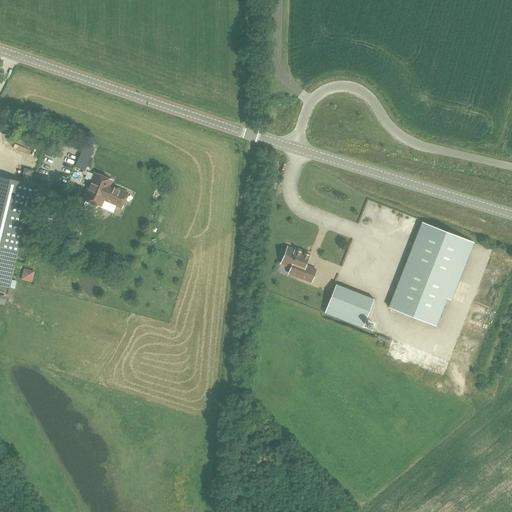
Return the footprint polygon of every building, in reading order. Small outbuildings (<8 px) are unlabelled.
[(39,147),(34,157),(40,160),(44,150),(39,147)] [(110,186),(112,183),(112,182),(107,179),(107,175),(102,174),(99,176),(95,174),(84,199),(101,207),(104,200),(121,207),(127,193),(110,186)] [(0,177),(0,284),(9,287),(34,185),(0,177)] [(39,224),(49,228),(55,211),(44,207),(39,224)] [(447,299),(469,241),(422,222),(389,307),(436,326),(447,299)] [(35,237),(27,244),(37,257),(46,249),(35,237)] [(281,264),(291,267),(290,269),(292,269),(292,268),(300,271),(298,277),(311,282),(316,270),(305,266),(310,254),(300,251),(300,252),(294,250),(287,247),(286,251),(283,251),(280,258),(282,260),(281,264)] [(27,266),(25,277),(35,279),(38,269),(27,266)] [(325,313),(363,328),(374,299),(336,284),(325,313)]
